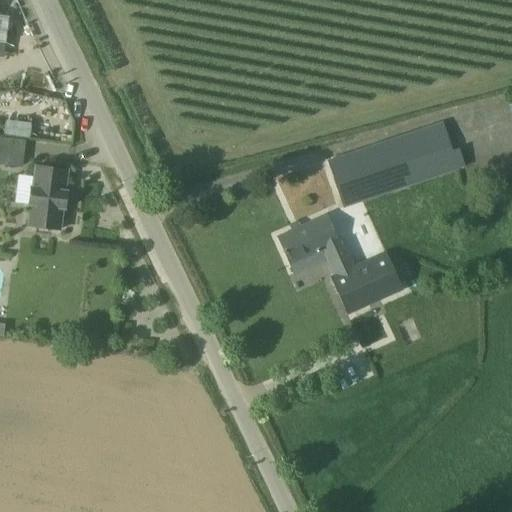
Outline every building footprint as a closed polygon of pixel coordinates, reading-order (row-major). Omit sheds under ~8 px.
[(2,134),(28,137),(30,122),(4,119),(2,134)] [(458,171),(442,123),(327,162),(343,210),(458,171)] [(0,163),(21,167),(25,139),(0,135),(0,163)] [(64,192),(67,171),(35,167),(33,188),(31,188),(29,205),(30,205),(28,226),(60,230),(62,209),(64,210),(66,192),(64,192)] [(403,291),(389,260),(386,253),(384,254),(355,267),(344,242),(338,244),(326,217),(300,228),(292,232),(278,238),(290,266),(291,265),(322,252),(325,260),(333,276),(330,278),(347,316),(403,291)]
